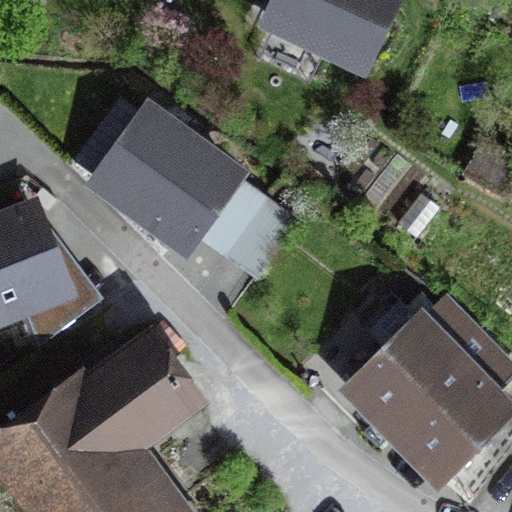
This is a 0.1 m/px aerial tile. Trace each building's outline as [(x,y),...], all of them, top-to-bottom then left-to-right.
[(258,0),(252,13),(368,64),(396,0),(258,0)] [(248,156),(147,85),(86,172),(188,243),(248,156)] [(0,319),(82,287),(39,181),(0,196),(0,319)] [(245,183),(206,240),(226,252),(265,197),(245,183)] [(293,216),(265,197),(226,252),(253,272),(293,216)] [(511,381),(426,295),(344,376),(446,478),(511,412),(511,381)] [(0,415),(0,462),(33,511),(203,511),(151,434),(209,395),(154,313),(0,415)]
